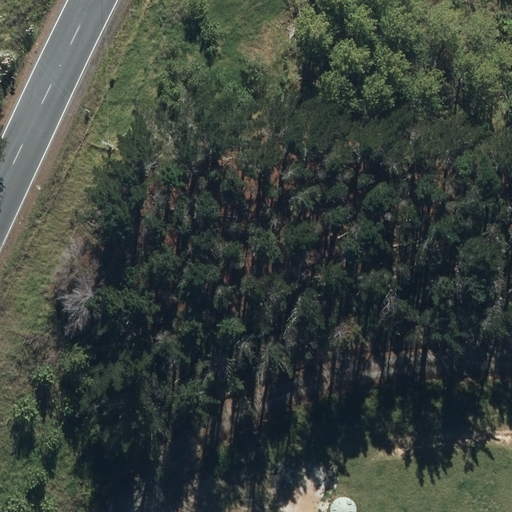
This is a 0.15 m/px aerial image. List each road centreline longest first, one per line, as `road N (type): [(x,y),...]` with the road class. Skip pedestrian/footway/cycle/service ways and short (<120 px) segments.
road 1 (unknown): [(50,511),(97,455),(162,412),(240,377),(321,355),(408,362),(511,392)]
road 2 (secondary): [(0,199),(94,0)]
